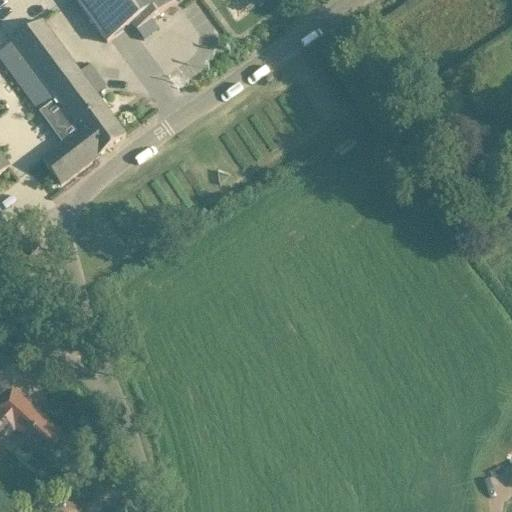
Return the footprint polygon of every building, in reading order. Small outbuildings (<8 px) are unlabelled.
[(73,0),(107,44),(131,27),(136,33),(158,16),(176,4),(178,2),(176,0),(73,0)] [(0,54),(0,62),(39,114),(54,103),(71,127),(101,104),(41,24),(0,54)] [(71,127),(78,136),(96,160),(126,137),(114,122),(101,104),(71,127)] [(42,163),(61,187),(96,160),(78,136),(42,163)] [(0,176),(9,169),(0,157),(0,176)] [(0,384),(0,448),(15,432),(51,464),(69,444),(12,393),(10,394),(0,384)]
